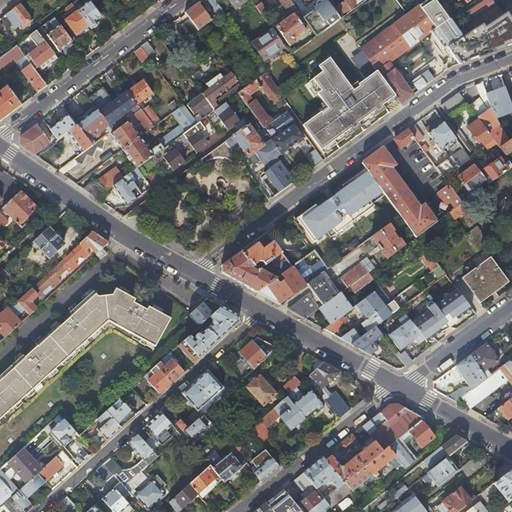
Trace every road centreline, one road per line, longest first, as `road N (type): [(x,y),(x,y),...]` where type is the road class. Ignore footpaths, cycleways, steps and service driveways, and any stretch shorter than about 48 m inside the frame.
road 1 (residential): [(511,59),(449,86),(194,271)]
road 2 (residential): [(36,511),(258,311)]
road 3 (residential): [(0,139),(181,0)]
road 4 (residential): [(240,511),(402,386)]
road 5 (residential): [(258,311),(402,386)]
road 6 (residential): [(71,194),(194,271)]
road 7 (residential): [(511,308),(402,386)]
road 8 (residential): [(402,386),(511,448)]
